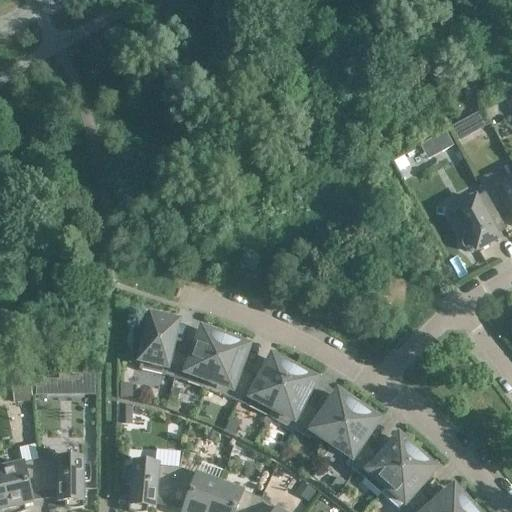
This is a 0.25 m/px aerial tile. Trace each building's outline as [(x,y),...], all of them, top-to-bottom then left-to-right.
[(463,121),(450,128),(458,142),(471,135),(463,121)] [(445,132),(430,140),(438,155),(453,147),(445,132)] [(478,181),(485,194),(505,231),(507,230),(499,216),(509,210),(511,216),(511,179),(504,184),(500,179),(495,177),(489,176),(484,178),(478,181)] [(505,231),(485,194),(453,211),(466,235),(464,236),(463,237),(462,239),(461,241),(461,242),(461,244),(461,246),(461,247),(462,248),(463,250),(464,251),(466,252),(468,253),(469,253),(471,254),(472,254),(473,253),(475,253),(498,240),(495,236),(505,231)] [(163,376),(174,380),(181,354),(170,351),(176,327),(173,326),(173,324),(154,319),(154,321),(150,321),(146,338),(142,337),(138,354),(142,355),(139,371),(163,376)] [(193,357),(181,354),(174,380),(185,383),(206,391),(225,341),(208,335),(208,337),(201,334),(193,357)] [(241,347),(225,341),(206,391),(227,399),(238,403),(249,379),(238,374),(246,351),(240,349),(241,347)] [(259,384),(249,379),(238,403),(248,408),(268,418),(293,371),(278,363),(277,365),(271,362),(259,384)] [(48,382),(37,382),(37,394),(95,394),(95,370),(85,370),(85,375),(61,375),(61,379),(48,379),(48,382)] [(308,379),(293,371),(268,418),(289,429),(298,435),(312,412),(302,406),(313,384),(307,381),(308,379)] [(30,381),(13,382),(15,402),(32,400),(30,381)] [(118,385),(118,397),(130,397),(131,385),(118,385)] [(172,389),(168,398),(176,401),(179,392),(172,389)] [(322,418),(312,412),(298,435),(308,441),(313,434),(332,447),(357,409),(343,400),(342,401),(336,397),(322,418)] [(168,401),(166,408),(176,411),(178,405),(168,401)] [(130,408),(118,405),(119,424),(128,423),(130,421),(130,408)] [(371,419),(357,409),(332,447),(350,459),(346,466),(355,473),(371,452),(362,445),(376,425),(370,421),(371,419)] [(227,420),(222,431),(234,436),(239,425),(227,420)] [(208,430),(204,437),(214,441),(217,434),(208,430)] [(381,460),(371,452),(355,473),(364,480),(381,495),(386,489),(416,455),(403,444),(402,445),(397,441),(381,460)] [(386,489),(381,495),(398,510),(399,511),(412,511),(425,500),(416,491),(433,473),(428,468),(429,467),(416,455),(386,489)] [(57,461),(39,462),(44,499),(44,494),(57,494),(57,503),(64,503),(64,509),(67,510),(69,510),(73,511),(75,511),(78,510),(80,510),(83,509),(83,484),(89,484),(89,483),(90,481),(90,479),(91,476),(91,474),(91,472),(90,470),(90,467),(89,465),(83,465),(83,461),(57,461)] [(44,499),(39,462),(22,465),(0,469),(0,475),(8,511),(25,511),(24,508),(32,506),(30,497),(42,494),(43,499),(44,499)] [(169,507),(170,507),(178,470),(159,468),(159,467),(133,465),(132,469),(126,469),(126,470),(125,472),(124,474),(124,476),(124,478),(124,480),(124,483),(124,485),(124,487),(131,488),(128,511),(147,511),(147,509),(155,509),(156,500),(170,502),(169,507)] [(197,477),(178,470),(170,507),(171,507),(172,502),(186,507),(183,511),(209,511),(220,484),(197,476),(197,477)] [(8,511),(0,475),(0,511),(8,511)] [(336,478),(329,487),(336,493),(343,484),(336,478)] [(242,493),(220,484),(209,511),(254,511),(261,500),(242,493)] [(302,484),(296,493),(309,502),(315,493),(302,484)] [(433,508),(425,500),(412,511),(465,511),(469,508),(458,495),(456,497),(452,492),(433,508)] [(277,511),(261,500),(254,511),(278,511),(277,511)]
